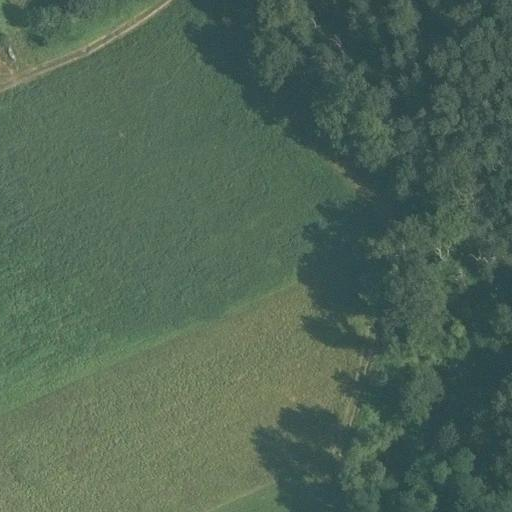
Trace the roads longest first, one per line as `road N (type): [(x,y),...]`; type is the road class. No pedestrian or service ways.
road 1 (track): [(326,511),(377,300),(377,209),(262,73),(220,0)]
road 2 (track): [(0,86),(86,49),(166,0)]
